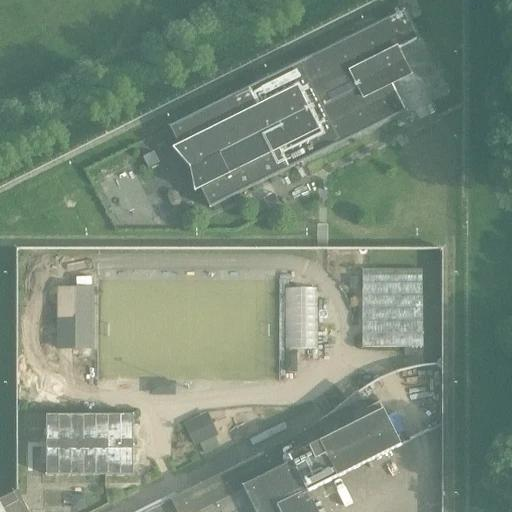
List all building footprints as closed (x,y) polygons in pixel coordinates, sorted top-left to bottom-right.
[(170,128),(180,147),(174,149),(191,169),(196,193),(201,190),(211,209),(406,111),(394,85),(413,76),(399,49),(418,40),(404,12),(170,128)] [(0,422),(36,422),(36,278),(19,278),(19,270),(0,269),(0,422)] [(363,348),(423,348),(423,271),(364,271),(363,348)] [(64,304),(64,364),(148,364),(148,373),(156,373),(156,364),(210,364),(209,303),(64,304)] [(317,511),(309,494),(402,447),(381,404),(368,410),(359,393),(321,423),(307,432),(150,511),(27,511),(18,493),(0,502),(0,511),(317,511)] [(134,416),(47,416),(47,476),(134,476),(134,416)]
